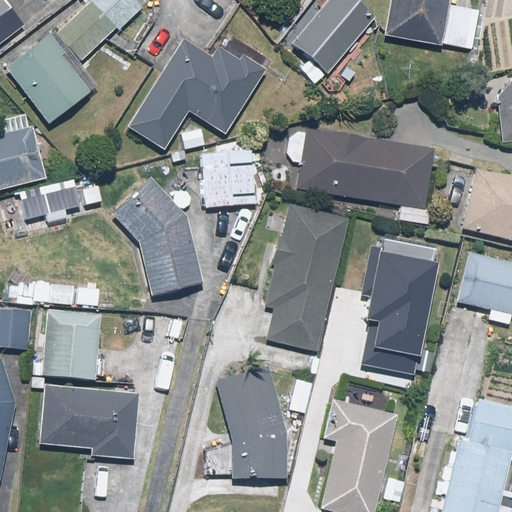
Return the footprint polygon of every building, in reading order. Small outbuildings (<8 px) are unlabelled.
[(86,0),(84,2),(86,4),(52,36),(78,63),(112,31),(115,34),(139,11),(128,0),(86,0)] [(373,20),(348,0),(325,0),(286,48),(325,80),(373,20)] [(445,7),(445,0),(388,0),(383,40),(469,53),(475,11),(445,7)] [(0,46),(20,29),(0,5),(0,46)] [(511,18),(489,23),(498,69),(511,66),(511,18)] [(61,58),(45,36),(2,69),(46,126),(86,96),(58,60),(61,58)] [(235,62),(215,50),(207,62),(176,43),(123,130),(162,153),(184,116),(222,138),(262,72),(237,58),(235,62)] [(511,76),(496,100),(500,147),(511,145),(511,76)] [(0,193),(38,185),(25,130),(0,135),(0,193)] [(395,223),(422,226),(431,149),(292,133),(288,166),(301,167),(297,196),(396,208),(395,223)] [(250,156),(200,156),(200,210),(250,210),(250,156)] [(511,180),(478,172),(463,231),(511,243),(511,180)] [(183,219),(146,181),(109,218),(135,246),(148,301),(199,288),(183,219)] [(263,344),(313,356),(345,223),(285,209),(262,309),(270,311),(263,344)] [(511,266),(464,254),(451,302),(488,312),(485,323),(506,328),(509,317),(511,318),(511,266)] [(344,363),(404,371),(418,263),(348,255),(340,318),(350,319),(344,363)] [(120,292),(94,291),(95,285),(74,284),(73,307),(128,309),(129,299),(120,299),(120,292)] [(26,312),(0,311),(0,352),(25,354),(26,312)] [(42,312),(42,316),(39,381),(93,383),(96,319),(74,318),(74,314),(42,312)] [(0,368),(0,477),(13,404),(0,368)] [(264,375),(213,388),(227,442),(228,482),(246,481),(246,496),(278,495),(278,481),(283,481),(282,436),(264,375)] [(40,390),(36,446),(86,450),(86,454),(86,459),(128,462),(133,397),(40,390)] [(447,459),(435,511),(494,511),(506,458),(511,458),(511,408),(473,400),(460,462),(447,459)] [(372,511),(393,419),(329,405),(321,442),(333,445),(317,511),(372,511)]
